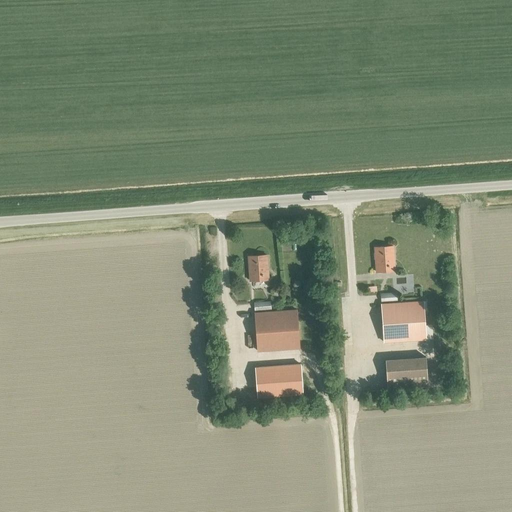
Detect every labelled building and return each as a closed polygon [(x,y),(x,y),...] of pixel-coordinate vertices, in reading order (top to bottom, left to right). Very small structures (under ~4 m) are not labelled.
[(376,272),(394,271),(393,246),(374,247),(376,272)] [(250,281),(268,279),(267,255),(248,256),(250,281)] [(381,302),(397,301),(396,293),(380,294),(381,302)] [(384,342),(425,339),(423,301),(381,304),(384,342)] [(255,311),(271,310),(270,302),(254,303),(255,311)] [(258,351),(299,348),(296,310),(255,313),(258,351)] [(378,358),(416,357),(416,350),(378,351),(378,358)] [(417,357),(378,359),(378,374),(404,373),(404,382),(418,381),(417,357)] [(257,397),(302,394),(300,364),(255,367),(257,397)]
